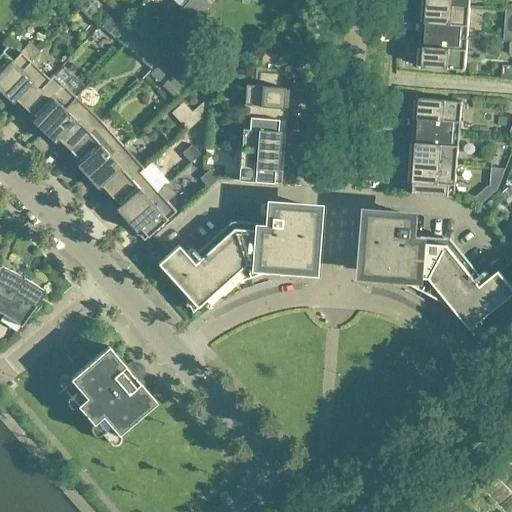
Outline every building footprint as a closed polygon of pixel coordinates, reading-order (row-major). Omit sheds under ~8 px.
[(70,0),(79,8),(86,0),(70,0)] [(89,0),(86,0),(79,8),(91,19),(100,9),(89,0)] [(196,0),(183,14),(191,22),(212,0),(196,0)] [(467,36),(470,3),(431,0),(422,0),(420,32),(467,36)] [(109,33),(118,23),(110,17),(101,27),(109,33)] [(465,70),(467,36),(420,32),(417,66),(465,70)] [(131,37),(123,47),(133,56),(142,46),(131,37)] [(0,91),(3,94),(41,53),(30,42),(21,51),(11,42),(0,53),(0,91)] [(27,110),(57,79),(53,75),(49,78),(37,67),(46,57),(41,53),(3,94),(21,111),(24,107),(27,110)] [(160,61),(149,73),(158,80),(169,69),(160,61)] [(511,65),(501,65),(500,78),(511,78),(511,65)] [(286,120),(289,87),(277,87),(278,73),(260,72),(259,85),(246,84),(243,116),(286,120)] [(45,133),(78,98),(57,79),(27,110),(32,115),(29,118),(45,133)] [(460,133),(462,101),(414,97),(412,130),(460,133)] [(70,150),(99,118),(78,98),(45,133),(58,145),(61,142),(70,150)] [(201,116),(202,100),(179,121),(186,129),(201,116)] [(284,151),(286,120),(243,116),(241,148),(284,151)] [(86,175),(121,143),(101,120),(99,118),(70,150),(78,159),(74,162),(86,175)] [(457,165),(460,133),(412,130),(409,161),(457,165)] [(108,193),(141,164),(121,143),(86,175),(100,191),(104,188),(108,193)] [(281,183),(284,151),(241,148),(238,180),(281,183)] [(455,197),(457,165),(409,161),(407,193),(455,197)] [(124,218),(156,189),(141,172),(145,169),(141,164),(108,193),(111,197),(108,200),(124,218)] [(501,180),(506,168),(497,168),(496,168),(493,167),(492,180),(501,180)] [(209,188),(218,179),(210,170),(200,178),(209,188)] [(144,240),(176,211),(167,201),(176,193),(167,183),(158,191),(156,189),(124,218),(144,240)] [(511,201),(511,188),(510,186),(501,194),(509,204),(511,201)] [(486,217),(495,209),(489,202),(479,210),(486,217)] [(311,269),(315,209),(272,205),(270,230),(233,227),(194,262),(178,245),(168,254),(157,263),(197,307),(246,263),(311,269)] [(481,285),(447,244),(411,241),(413,217),(369,213),(364,273),(430,278),(471,329),(511,295),(511,285),(499,270),(481,285)] [(0,311),(3,313),(24,277),(1,265),(0,267),(0,311)] [(21,325),(45,293),(46,291),(24,277),(3,313),(21,325)] [(85,414),(132,373),(108,345),(71,377),(70,376),(67,375),(65,375),(64,375),(62,376),(61,377),(61,378),(60,379),(60,380),(59,381),(59,382),(60,383),(60,384),(60,385),(61,386),(69,395),(68,396),(67,397),(67,398),(67,399),(67,401),(67,402),(67,403),(68,405),(69,406),(70,406),(71,407),(73,407),(74,407),(75,407),(77,406),(78,406),(85,413),(84,414),(85,414)] [(120,434),(119,433),(156,401),(132,373),(85,414),(85,415),(86,414),(92,422),(92,423),(91,424),(91,425),(90,426),(90,427),(90,428),(90,430),(91,431),(92,432),(92,433),(93,434),(95,434),(96,434),(98,434),(99,434),(100,434),(101,433),(110,442),(110,443),(111,444),(113,444),(116,444),(117,443),(119,442),(120,441),(120,440),(121,440),(121,438),(121,437),(121,436),(120,435),(120,434)]
